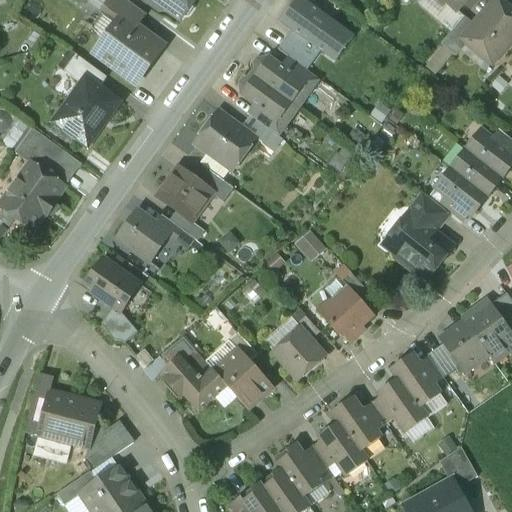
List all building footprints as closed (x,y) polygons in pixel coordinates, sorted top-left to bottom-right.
[(111,0),(101,15),(115,25),(119,18),(134,29),(144,15),(124,0),(111,0)] [(144,0),(161,12),(166,11),(180,21),(182,17),(188,16),(193,10),(192,4),(194,0),(144,0)] [(354,38),(301,0),(296,0),(279,24),(296,36),(290,44),(315,62),(320,54),(324,57),(325,56),(335,64),(354,38)] [(433,0),(440,5),(444,1),(454,10),(463,0),(433,0)] [(495,0),(473,26),(461,40),(467,46),(491,66),(511,41),(511,11),(498,0),(495,0)] [(134,29),(119,18),(115,25),(93,54),(136,85),(162,50),(134,29)] [(473,26),(465,18),(440,46),(455,58),(467,46),(461,40),(473,26)] [(307,72),(315,62),(290,44),(282,54),(294,63),(307,72)] [(65,74),(81,85),(85,80),(99,90),(106,79),(77,57),(65,74)] [(286,73),(267,60),(257,62),(254,66),(255,72),(252,76),(297,109),(304,101),(303,95),(308,89),(286,73)] [(294,63),(286,73),(308,89),(313,87),(318,81),(307,72),(294,63)] [(297,109),(252,76),(248,80),(243,81),(240,86),(241,96),(260,109),(259,110),(281,125),(286,119),(291,118),(297,109)] [(99,90),(85,80),(81,85),(56,121),(68,129),(66,133),(87,148),(119,104),(99,90)] [(253,120),(277,138),(282,132),(281,125),(259,110),(253,120)] [(0,116),(0,130),(10,132),(13,114),(1,112),(0,116)] [(242,129),(219,112),(213,121),(209,121),(206,126),(206,130),(194,146),(207,156),(230,173),(231,174),(256,140),(242,129)] [(250,118),(242,129),(256,140),(263,145),(262,146),(273,153),(282,141),(277,138),(253,120),(250,118)] [(15,154),(29,164),(64,189),(81,166),(32,130),(15,154)] [(511,142),(499,132),(492,142),(511,157),(511,142)] [(511,157),(492,142),(481,133),(466,152),(501,180),(511,166),(511,157)] [(501,180),(466,152),(451,171),(486,199),(501,180)] [(205,169),(223,182),(230,173),(207,156),(199,165),(205,169)] [(64,189),(29,164),(0,204),(0,207),(33,232),(44,217),(46,218),(57,203),(55,202),(64,189)] [(195,182),(178,169),(156,198),(177,214),(192,225),(212,197),(213,195),(195,182)] [(205,169),(195,182),(213,195),(212,197),(223,205),(234,191),(223,182),(205,169)] [(486,199),(451,171),(435,190),(447,199),(468,215),(471,218),(486,199)] [(432,235),(448,216),(440,209),(424,196),(409,215),(432,235)] [(460,225),(468,215),(447,199),(440,209),(448,216),(460,225)] [(155,227),(137,214),(117,241),(149,264),(168,239),(168,238),(155,227)] [(192,225),(177,214),(170,223),(184,233),(195,242),(197,243),(204,234),(192,225)] [(432,235),(409,215),(394,234),(404,243),(395,254),(398,257),(399,263),(405,263),(409,266),(410,273),(417,272),(419,274),(422,270),(429,276),(437,267),(435,266),(449,248),(432,235)] [(168,238),(168,239),(175,244),(184,233),(170,223),(162,217),(155,227),(168,238)] [(187,252),(195,242),(184,233),(175,244),(187,252)] [(311,264),(325,251),(310,234),(295,247),(311,264)] [(282,261),(282,257),(277,257),(263,269),(276,284),(281,279),(277,273),(286,264),(282,261)] [(139,287),(103,261),(87,285),(95,291),(92,295),(114,310),(120,314),(139,287)] [(349,292),(366,311),(376,302),(350,274),(341,282),(349,292)] [(252,306),(265,293),(254,281),(240,293),(252,306)] [(349,292),(338,302),(334,298),(318,313),(338,336),(341,334),(350,343),(351,343),(356,339),(352,335),(372,317),(366,311),(349,292)] [(511,321),(504,327),(489,306),(483,305),(476,309),(475,315),(464,323),(488,358),(491,362),(503,354),(506,354),(506,353),(510,354),(511,352),(511,321)] [(120,314),(114,310),(102,327),(114,343),(122,343),(123,346),(138,334),(120,314)] [(300,329),(311,342),(320,334),(305,317),(296,325),(300,329)] [(464,323),(439,340),(445,348),(460,369),(464,375),(488,358),(464,323)] [(311,342),(300,329),(272,355),(297,383),(325,358),(311,342)] [(238,353),(248,364),(257,356),(238,334),(227,343),(237,354),(238,353)] [(159,359),(168,369),(181,356),(185,360),(195,352),(183,339),(159,359)] [(445,348),(429,359),(443,381),(460,369),(445,348)] [(248,364),(238,353),(237,354),(214,374),(226,387),(247,411),(270,390),(248,364)] [(185,360),(181,356),(168,369),(160,375),(180,398),(183,395),(198,412),(214,398),(211,395),(222,385),(225,388),(226,387),(214,374),(211,371),(202,379),(185,360)] [(429,359),(418,366),(433,387),(443,381),(429,359)] [(418,366),(414,361),(394,375),(401,384),(419,411),(440,396),(433,387),(418,366)] [(38,438),(49,394),(53,380),(40,377),(24,436),(38,438)] [(401,384),(381,399),(396,420),(406,434),(426,420),(419,411),(401,384)] [(80,403),(69,400),(69,399),(49,394),(38,438),(88,451),(94,429),(99,407),(80,402),(80,403)] [(381,399),(371,406),(386,427),(396,420),(381,399)] [(361,412),(355,404),(334,419),(341,428),(360,454),(380,440),(376,433),(361,412)] [(371,406),(361,412),(376,433),(386,427),(371,406)] [(105,433),(94,429),(88,451),(86,459),(96,470),(132,445),(117,424),(105,433)] [(360,454),(341,428),(321,442),(337,464),(347,478),(367,464),(360,454)] [(321,442),(312,450),(327,471),(337,464),(321,442)] [(302,456),(295,446),(286,452),(289,456),(277,465),(281,470),(303,500),(323,486),(302,456)] [(450,485),(454,492),(478,479),(461,449),(440,464),(450,485)] [(312,450),(302,456),(323,486),(333,479),(327,471),(312,450)] [(96,484),(80,495),(81,497),(90,511),(119,511),(139,498),(119,469),(96,484)] [(303,500),(281,470),(272,476),(274,481),(262,489),(278,511),(306,511),(310,510),(303,500)] [(80,495),(96,484),(90,474),(57,496),(64,507),(81,497),(80,495)] [(278,511),(262,489),(260,485),(250,492),(253,496),(243,503),(240,498),(239,499),(247,511),(278,511)] [(450,485),(409,508),(410,511),(465,511),(454,492),(450,485)] [(148,511),(139,498),(119,511),(148,511)] [(232,511),(247,511),(239,499),(229,506),(232,511)]
